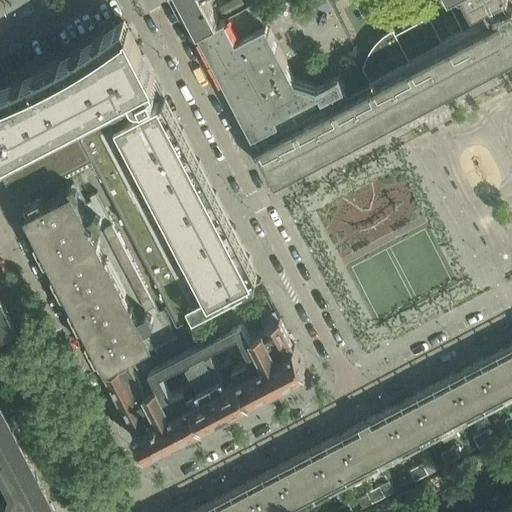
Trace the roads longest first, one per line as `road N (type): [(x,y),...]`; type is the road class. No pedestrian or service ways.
road 1 (residential): [(151,0),(359,390)]
road 2 (residential): [(137,507),(0,235)]
road 3 (residential): [(137,507),(359,390)]
road 4 (residential): [(359,390),(511,313)]
